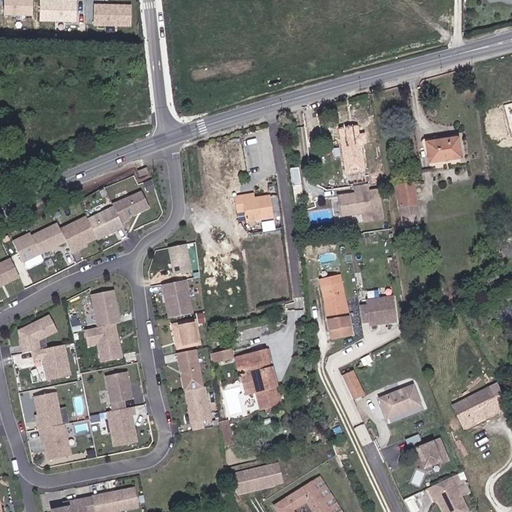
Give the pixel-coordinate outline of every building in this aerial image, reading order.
[(32,0),(4,0),(4,14),(32,15),(32,0)] [(77,1),(44,0),(40,0),(40,21),(76,22),(77,1)] [(131,5),(95,5),(94,25),(130,26),(131,5)] [(365,184),(361,145),(359,134),(348,136),(340,137),(348,186),(353,186),(365,184)] [(460,140),(427,145),(430,163),(463,159),(460,140)] [(290,168),(293,183),(302,182),(299,166),(290,168)] [(354,193),(337,196),(341,219),(361,216),(362,225),(385,222),(379,189),(370,190),(369,184),(365,184),(353,186),(354,193)] [(414,185),(398,187),(404,226),(420,224),(414,185)] [(138,192),(110,206),(119,223),(147,209),(138,192)] [(251,199),(240,200),(239,195),(233,195),(236,213),(242,213),(243,222),(271,217),(267,196),(251,199)] [(110,208),(85,220),(95,240),(120,228),(110,208)] [(83,218),(57,231),(69,253),(94,241),(83,218)] [(53,225),(28,237),(37,254),(62,241),(53,225)] [(25,234),(9,243),(20,264),(36,255),(25,234)] [(185,245),(168,248),(173,276),(190,272),(185,245)] [(7,261),(0,263),(0,285),(15,278),(7,261)] [(258,299),(255,275),(240,277),(243,302),(258,299)] [(347,317),(342,275),(323,277),(327,319),(347,317)] [(183,282),(161,286),(167,319),(189,315),(183,282)] [(115,289),(92,294),(98,328),(116,324),(122,324),(115,289)] [(365,301),(366,306),(359,307),(361,324),(368,323),(369,326),(396,323),(392,298),(365,301)] [(15,332),(19,354),(35,351),(34,341),(52,332),(45,318),(15,332)] [(196,319),(170,324),(175,351),(201,346),(196,319)] [(98,328),(85,330),(88,347),(98,345),(101,362),(123,358),(116,324),(98,328)] [(60,346),(29,352),(31,362),(39,360),(43,381),(66,376),(60,346)] [(231,348),(211,352),(213,362),(233,358),(231,348)] [(193,351),(174,355),(181,392),(200,389),(193,351)] [(264,352),(260,353),(235,359),(238,369),(245,368),(247,374),(239,376),(243,393),(252,391),(257,411),(261,410),(263,416),(270,414),(269,408),(276,407),(270,388),(274,387),(269,369),(265,370),(263,362),(267,361),(264,352)] [(365,396),(353,370),(341,376),(353,402),(365,396)] [(102,378),(109,411),(121,409),(120,402),(129,401),(123,373),(102,378)] [(408,385),(375,401),(384,419),(417,404),(408,385)] [(453,405),(462,424),(498,405),(488,387),(453,405)] [(50,388),(30,392),(36,422),(33,423),(34,430),(57,426),(50,388)] [(200,389),(183,392),(188,423),(205,420),(200,389)] [(388,418),(390,422),(424,410),(422,406),(388,418)] [(129,408),(103,413),(110,448),(133,443),(128,417),(131,416),(129,408)] [(228,443),(223,422),(217,424),(219,432),(216,432),(218,446),(228,443)] [(60,426),(35,431),(36,439),(39,439),(44,469),(68,464),(60,426)] [(449,458),(440,437),(428,442),(429,445),(427,446),(423,444),(416,448),(421,459),(425,467),(433,464),(441,461),(441,462),(449,458)] [(278,463),(230,474),(235,496),(283,485),(278,463)] [(464,511),(466,511),(450,477),(427,489),(431,499),(435,497),(441,511),(464,511)] [(311,488),(323,511),(335,511),(320,483),(311,488)] [(276,511),(323,511),(311,488),(275,508),(276,511)] [(129,491),(87,499),(89,511),(112,511),(133,508),(129,491)] [(72,508),(47,511),(89,511),(87,500),(71,503),(72,508)]
